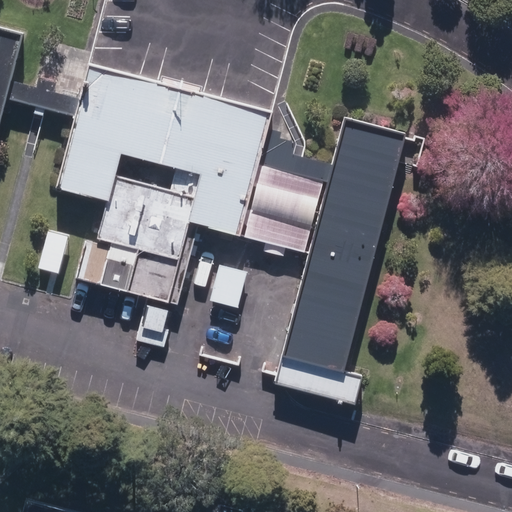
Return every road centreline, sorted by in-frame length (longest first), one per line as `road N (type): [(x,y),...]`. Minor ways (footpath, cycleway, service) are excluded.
road 1 (unclassified): [(511,478),(0,327)]
road 2 (unclassified): [(511,56),(405,0)]
